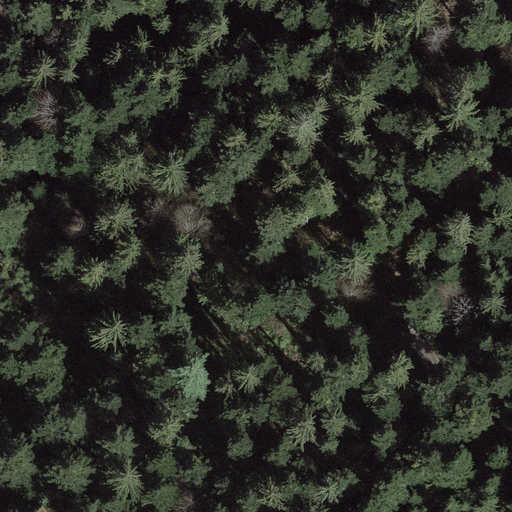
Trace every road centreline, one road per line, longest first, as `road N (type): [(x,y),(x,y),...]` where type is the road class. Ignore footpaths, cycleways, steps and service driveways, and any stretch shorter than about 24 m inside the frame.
road 1 (track): [(60,0),(48,95),(52,297),(101,511)]
road 2 (track): [(349,0),(331,141),(350,219),(378,285),(426,360),(511,441)]
